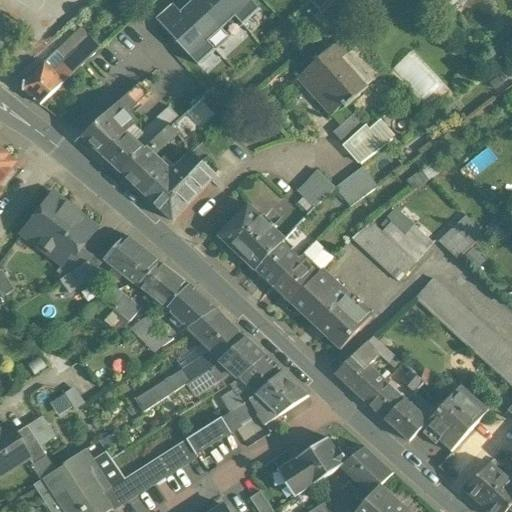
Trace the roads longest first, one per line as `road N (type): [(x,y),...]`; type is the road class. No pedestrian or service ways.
road 1 (residential): [(342,399),(56,149)]
road 2 (residential): [(342,399),(176,511)]
road 3 (residential): [(461,511),(342,399)]
